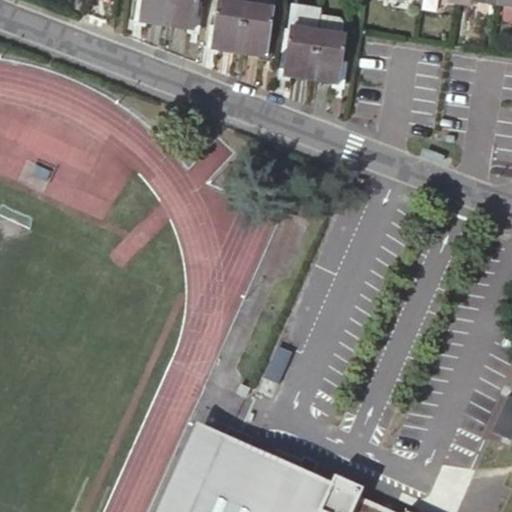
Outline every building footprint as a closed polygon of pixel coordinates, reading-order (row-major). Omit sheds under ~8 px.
[(166,28),(170,0),(142,0),(142,1),(138,1),(134,23),(166,28)] [(197,10),(198,0),(170,0),(166,28),(198,33),(202,10),(197,10)] [(246,4),(219,0),(218,0),(214,28),(210,27),(207,50),(239,55),(246,4)] [(511,0),(496,0),(496,7),(511,8),(511,0)] [(270,36),(274,8),(246,4),(239,55),(271,59),(274,37),(270,36)] [(319,31),(341,35),(343,20),(321,16),(319,31)] [(318,32),(291,28),(287,56),(282,55),(279,77),(311,82),(318,32)] [(346,36),(318,32),(311,82),(343,87),(346,65),(342,64),(346,36)] [(54,168),(30,157),(21,178),(45,188),(54,168)] [(274,334),(259,367),(274,374),(289,340),(274,334)] [(244,378),(235,374),(230,385),(239,388),(244,378)] [(511,394),(499,389),(483,426),(506,436),(511,438),(511,394)] [(217,417),(211,428),(217,431),(219,431),(224,420),(217,417)] [(180,511),(217,431),(211,428),(195,422),(154,511),(180,511)] [(398,511),(219,431),(217,431),(180,511),(398,511)]
